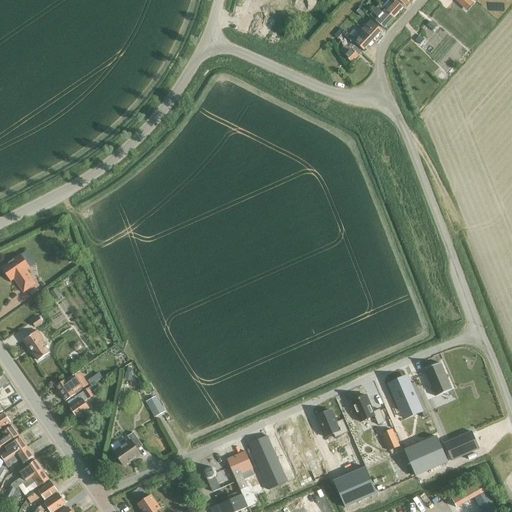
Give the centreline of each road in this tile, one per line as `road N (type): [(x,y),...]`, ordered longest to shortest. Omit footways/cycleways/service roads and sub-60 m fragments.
road 1 (unclassified): [(98,495),(479,334)]
road 2 (unclassified): [(0,223),(90,177),(143,132),(181,89),(207,37)]
road 3 (unclassified): [(479,334),(398,115),(374,93)]
road 4 (unclassified): [(374,93),(331,93),(207,37)]
road 5 (residential): [(98,495),(0,362)]
